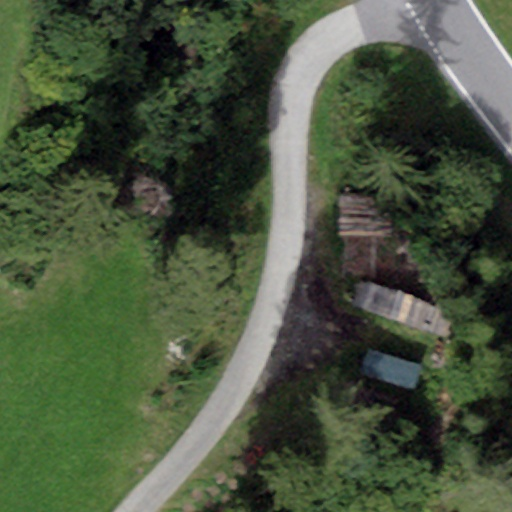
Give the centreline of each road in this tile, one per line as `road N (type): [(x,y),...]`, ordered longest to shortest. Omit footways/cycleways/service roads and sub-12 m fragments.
road 1 (track): [(137,511),(218,409),(262,322),(286,220),(294,78),(307,55),(344,27),(421,0)]
road 2 (unclassified): [(511,105),(438,0)]
